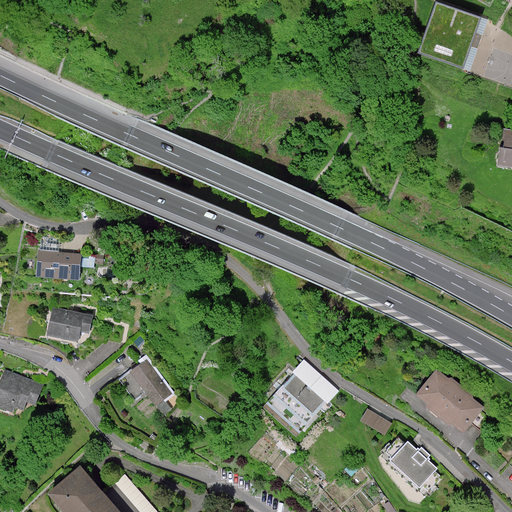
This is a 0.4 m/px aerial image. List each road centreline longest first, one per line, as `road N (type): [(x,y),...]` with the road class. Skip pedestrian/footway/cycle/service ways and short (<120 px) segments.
road 1 (residential): [(0,199),(43,222),(141,222),(220,254),(334,371),(435,438),(511,511)]
road 2 (motorway): [(511,315),(380,246),(0,74)]
road 3 (motorway): [(0,128),(385,295),(511,361)]
road 4 (residential): [(109,437),(56,361),(0,342)]
road 5 (residential): [(511,491),(406,392)]
